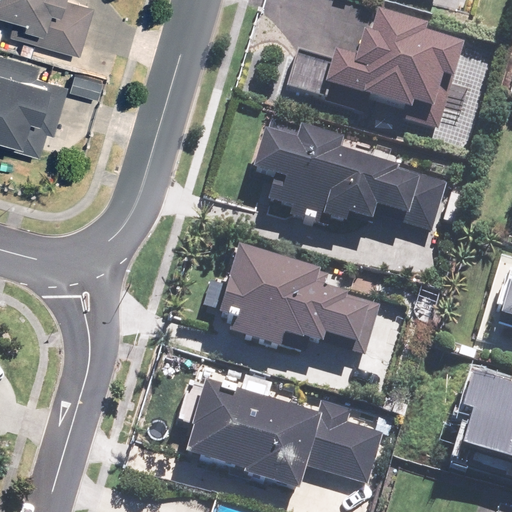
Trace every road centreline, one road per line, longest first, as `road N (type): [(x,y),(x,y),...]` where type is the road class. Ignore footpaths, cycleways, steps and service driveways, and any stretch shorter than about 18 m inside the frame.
road 1 (residential): [(82,272),(105,256),(132,206),(194,0)]
road 2 (residential): [(82,272),(87,347),(39,511)]
